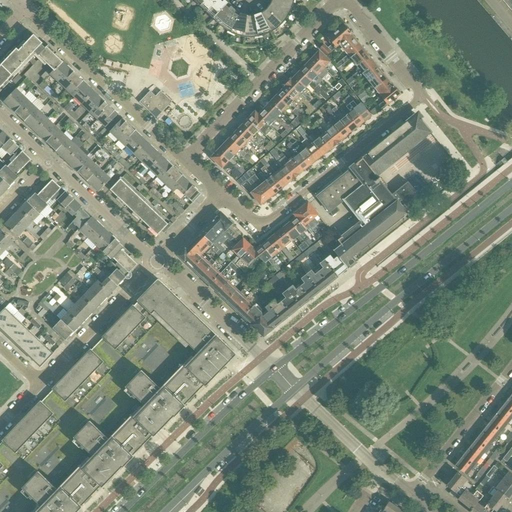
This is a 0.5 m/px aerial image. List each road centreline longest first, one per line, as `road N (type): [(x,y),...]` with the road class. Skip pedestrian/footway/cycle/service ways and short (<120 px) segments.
road 1 (residential): [(249,217),(271,217),(421,95),(351,7),(334,2)]
road 2 (secondary): [(511,181),(274,369)]
road 3 (secondary): [(294,388),(511,208)]
road 4 (residential): [(185,160),(24,8)]
road 5 (residential): [(185,160),(334,2)]
road 6 (secondary): [(274,369),(122,511)]
road 7 (secondary): [(166,511),(294,388)]
road 8 (residential): [(40,384),(157,262)]
road 9 (residential): [(410,493),(511,367)]
road 10 (residential): [(157,262),(48,163)]
road 11 (residential): [(157,262),(262,356)]
road 12 (residential): [(383,472),(294,388)]
